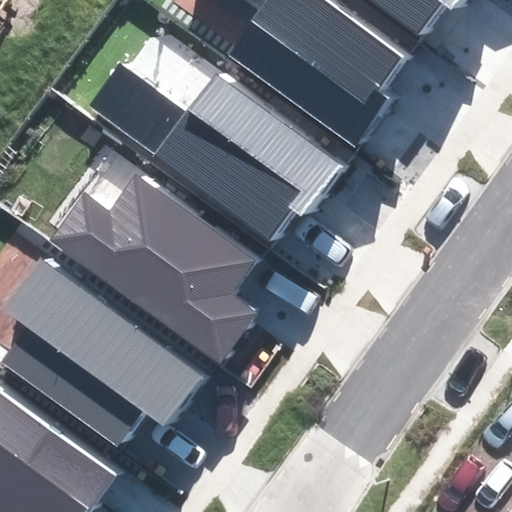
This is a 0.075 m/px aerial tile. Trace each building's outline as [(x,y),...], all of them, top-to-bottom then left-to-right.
[(401,53),(327,0),(247,0),(264,11),(232,56),(355,143),(387,99),(374,90),(401,53)] [(379,0),(422,30),(442,1),(453,9),(459,0),(379,0)] [(188,113),(119,64),(87,109),(270,239),(328,158),(213,76),(188,113)] [(255,257),(138,174),(110,213),(87,197),(54,243),(220,361),(255,313),(229,294),(255,257)] [(198,372),(42,261),(7,310),(29,326),(2,364),(117,445),(144,408),(163,422),(198,372)] [(0,511),(1,511),(84,511),(112,473),(0,393),(0,511)]
